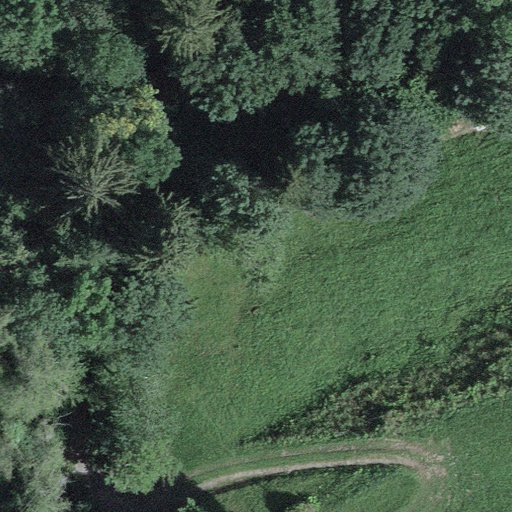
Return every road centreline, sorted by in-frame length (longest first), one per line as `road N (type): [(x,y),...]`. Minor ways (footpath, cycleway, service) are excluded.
road 1 (track): [(0,23),(173,92),(179,124),(145,182),(67,244),(39,286),(38,308),(86,393),(80,461),(93,476),(189,478),(393,445),(426,458),(436,477),(427,511)]
road 2 (track): [(145,182),(476,116)]
